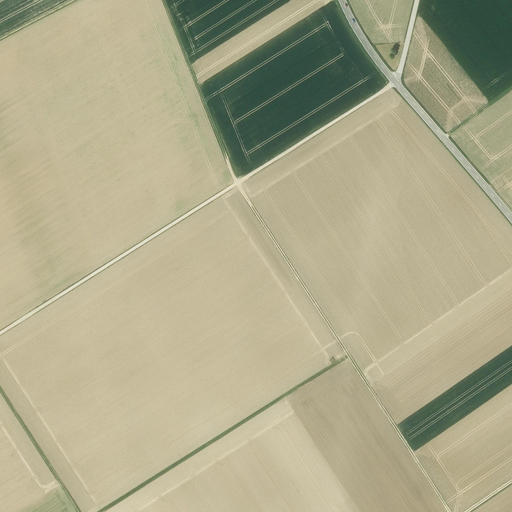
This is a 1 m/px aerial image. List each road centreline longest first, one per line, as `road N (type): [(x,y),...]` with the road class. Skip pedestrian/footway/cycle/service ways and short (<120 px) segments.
road 1 (track): [(0,333),(394,82)]
road 2 (track): [(450,511),(237,183)]
road 3 (track): [(101,511),(348,355)]
road 4 (track): [(163,0),(237,183)]
road 5 (secondary): [(511,219),(394,82)]
road 6 (track): [(79,511),(0,389)]
